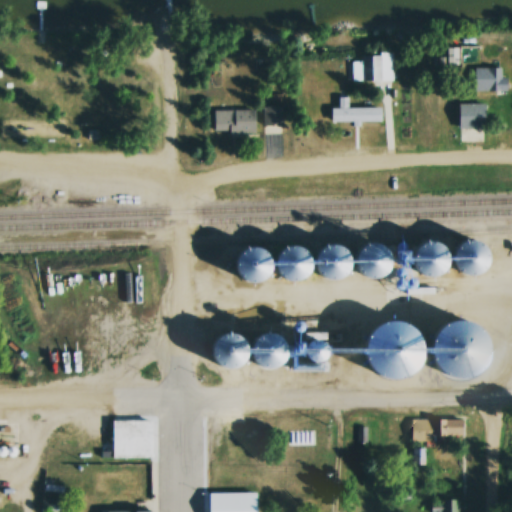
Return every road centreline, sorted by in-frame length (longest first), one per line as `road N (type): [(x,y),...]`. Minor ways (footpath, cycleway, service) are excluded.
road 1 (residential): [(0,163),(181,194),(231,173),(511,156)]
road 2 (residential): [(511,402),(0,404)]
road 3 (residential): [(183,365),(172,43)]
road 4 (residential): [(185,511),(183,365)]
